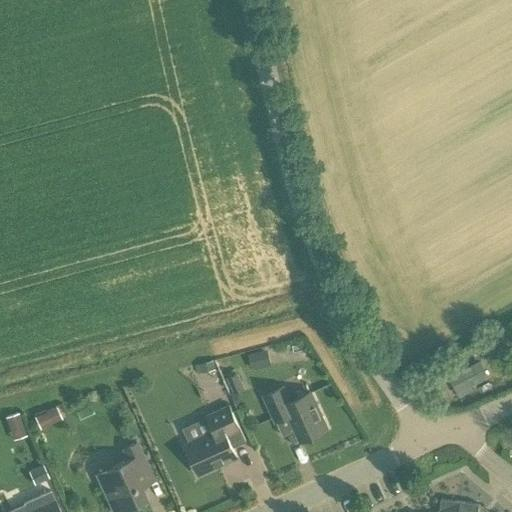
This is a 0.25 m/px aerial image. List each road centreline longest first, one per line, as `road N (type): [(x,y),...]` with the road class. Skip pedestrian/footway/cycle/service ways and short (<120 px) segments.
road 1 (unclassified): [(425,440),(339,302),(310,237),(249,0)]
road 2 (tertiary): [(272,511),(425,440)]
